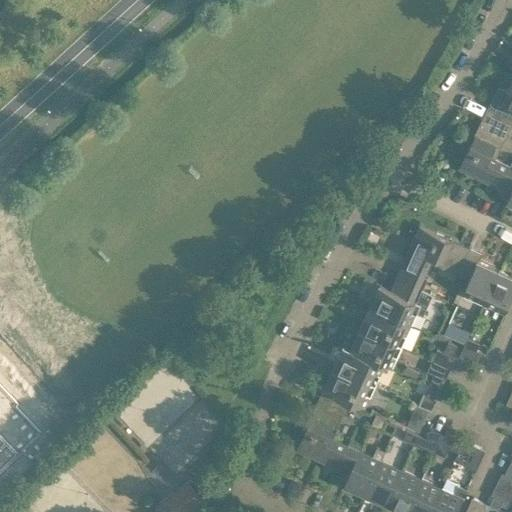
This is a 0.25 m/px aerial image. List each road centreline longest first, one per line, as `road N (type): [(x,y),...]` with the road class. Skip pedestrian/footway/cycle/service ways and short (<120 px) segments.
road 1 (residential): [(282,511),(247,496),(241,479),(282,359),(386,178)]
road 2 (residential): [(386,178),(461,85),(506,0)]
road 3 (secondary): [(0,129),(139,0)]
road 4 (residential): [(479,491),(499,446),(477,416),(511,330)]
road 5 (residential): [(511,237),(386,178)]
